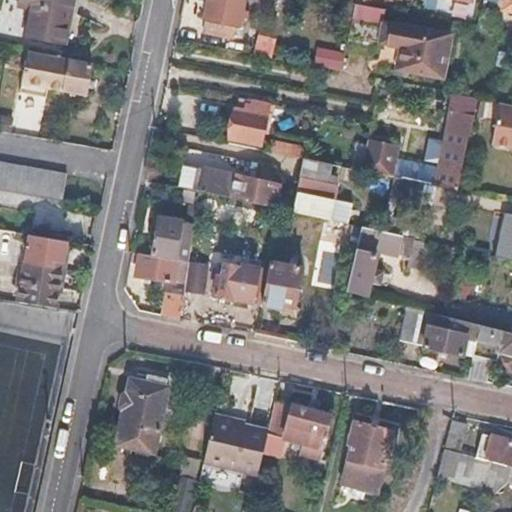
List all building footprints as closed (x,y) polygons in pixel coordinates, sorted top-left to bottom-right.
[(71,0),(16,0),(16,5),(32,8),(26,38),(63,45),(71,0)] [(208,0),(204,21),(207,22),(205,34),(225,38),(225,41),(233,42),(236,30),(243,31),(247,16),(242,15),(245,0),(208,0)] [(511,0),(503,0),(501,11),(511,12),(511,0)] [(378,21),(381,7),(357,2),(354,17),(378,21)] [(389,24),(384,46),(401,50),(397,69),(440,78),(448,36),(389,24)] [(342,67),(343,50),(316,48),(315,66),(342,67)] [(90,65),(26,53),(19,94),(45,99),(47,89),(84,97),(90,65)] [(450,92),(447,110),(471,115),(474,97),(450,92)] [(511,103),(495,101),(488,140),(510,144),(511,144),(511,103)] [(245,113),(234,111),(228,139),(260,146),(264,122),(270,123),(271,115),(266,114),(268,106),(252,103),(251,107),(246,106),(245,113)] [(471,115),(447,110),(443,127),(444,127),(432,185),(454,189),(471,115)] [(267,142),(271,142),(270,152),(290,155),(292,147),(279,144),(281,133),(269,131),(267,142)] [(391,176),(396,150),(368,143),(362,170),(372,172),(391,176)] [(295,197),(291,214),(317,220),(327,222),(332,200),(335,186),(326,182),(329,164),(303,158),(295,197)] [(0,163),(0,191),(63,203),(68,176),(0,163)] [(279,211),(291,214),(295,197),(277,193),(279,186),(195,168),(190,191),(198,193),(279,211)] [(391,176),(372,172),(368,194),(387,198),(391,176)] [(387,198),(386,202),(417,208),(422,183),(391,176),(387,198)] [(350,204),(332,200),(327,222),(345,226),(350,204)] [(511,212),(502,210),(492,258),(511,262),(511,212)] [(314,232),(317,220),(291,214),(279,211),(276,224),(314,232)] [(159,221),(151,257),(187,265),(187,263),(192,227),(159,221)] [(375,257),(396,262),(401,238),(360,229),(344,294),(365,299),(368,286),(376,288),(379,275),(371,272),(375,257)] [(15,233),(0,230),(0,260),(10,263),(15,233)] [(54,309),(65,241),(29,235),(19,303),(54,309)] [(411,240),(401,238),(396,262),(407,264),(410,244),(411,240)] [(428,248),(410,244),(407,264),(405,271),(422,274),(428,248)] [(183,288),(187,265),(151,257),(140,255),(135,279),(183,288)] [(187,263),(187,265),(183,288),(183,290),(201,293),(205,267),(187,263)] [(266,272),(259,306),(280,310),(280,307),(292,310),(300,271),(267,264),(266,272)] [(212,296),(250,304),(257,270),(239,267),(239,270),(223,267),(220,279),(215,278),(212,296)] [(257,270),(250,304),(259,306),(266,272),(257,270)] [(163,301),(160,316),(178,319),(182,295),(170,293),(168,302),(163,301)] [(476,342),(479,326),(406,309),(398,342),(460,356),(465,339),(476,342)] [(511,333),(479,326),(476,342),(470,365),(493,370),(498,347),(511,350),(511,333)] [(130,378),(116,445),(154,453),(168,386),(130,378)] [(276,402),(269,431),(268,436),(307,444),(305,455),(321,459),(332,414),(276,402)] [(216,414),(215,419),(244,426),(245,420),(216,414)] [(244,426),(215,419),(205,464),(258,476),(268,436),(269,431),(244,426)] [(395,433),(355,423),(349,447),(354,448),(344,485),(379,493),(395,433)] [(453,423),(445,451),(461,454),(469,427),(453,423)] [(491,446),(487,461),(510,467),(511,467),(511,443),(483,436),(481,443),(491,446)] [(461,454),(445,451),(438,480),(496,495),(506,485),(510,467),(487,461),(461,454)] [(191,511),(197,479),(181,476),(175,509),(191,511)]
